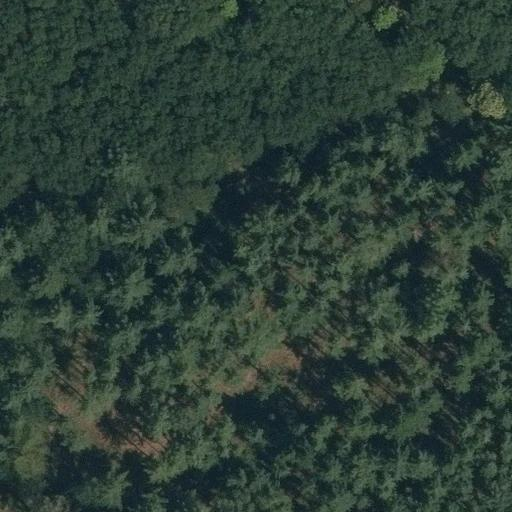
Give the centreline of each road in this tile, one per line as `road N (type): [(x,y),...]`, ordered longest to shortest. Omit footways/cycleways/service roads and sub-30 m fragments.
road 1 (track): [(0,213),(274,151),(445,83)]
road 2 (track): [(511,168),(432,69)]
